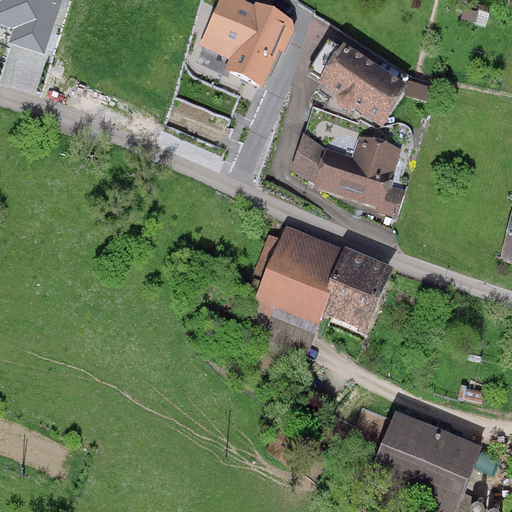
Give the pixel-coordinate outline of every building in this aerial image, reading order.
[(61,0),(0,0),(0,23),(13,28),(9,43),(44,54),(61,0)] [(254,5),(244,0),(219,0),(199,45),(229,59),(224,69),(263,87),(280,50),(285,52),(295,29),(292,19),(256,2),(254,5)] [(408,86),(343,43),(340,47),(329,39),(308,70),(320,78),(317,82),(337,96),(336,99),(336,102),(338,105),(342,108),(345,109),(348,109),(350,109),(352,109),(355,108),(383,127),(408,86)] [(410,81),(408,86),(406,96),(428,102),(432,87),(410,81)] [(402,150),(360,136),(353,157),(327,148),(304,133),(290,169),(315,184),(314,186),(376,206),(374,212),(396,219),(406,191),(392,186),(394,181),(392,180),(402,150)] [(511,212),(500,258),(511,261),(511,212)] [(344,249),(285,225),(280,238),(270,234),(249,286),(259,290),(250,312),(270,319),(271,315),(316,333),(322,317),(366,334),(394,266),(345,246),(344,249)] [(366,481),(391,420),(364,409),(339,469),(366,481)] [(391,420),(366,481),(442,511),(455,511),(483,446),(395,410),(391,420)]
